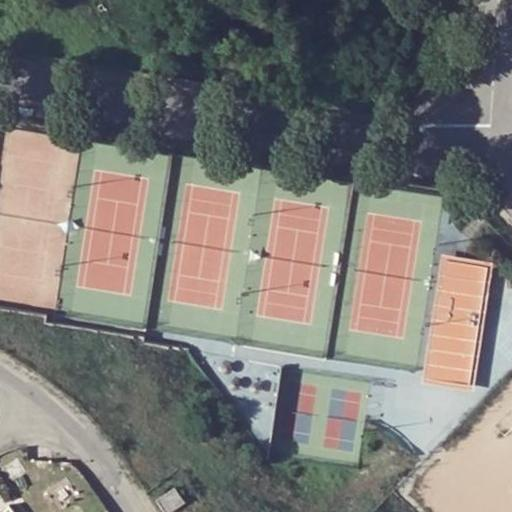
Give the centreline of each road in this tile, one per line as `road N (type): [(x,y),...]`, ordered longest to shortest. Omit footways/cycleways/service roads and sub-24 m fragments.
road 1 (unclassified): [(0,78),(492,150)]
road 2 (residential): [(137,511),(81,437),(30,398)]
road 3 (unclassified): [(492,150),(502,0)]
